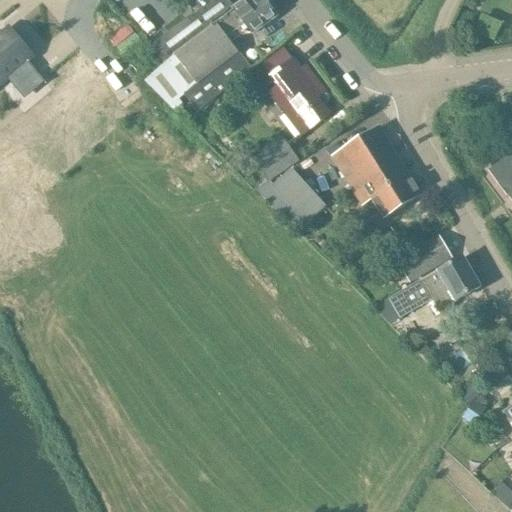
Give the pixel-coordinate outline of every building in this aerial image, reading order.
[(250,70),(238,54),(238,55),(226,38),(243,24),(252,35),(277,17),(275,14),(276,13),(270,4),(268,5),(264,0),(255,0),(236,15),(233,11),(215,25),(174,57),(175,58),(144,81),(173,110),(182,104),(178,100),(184,96),(198,114),(211,104),(250,70)] [(183,0),(194,12),(149,47),(164,65),(174,57),(215,25),(213,22),(233,7),(228,1),(228,0),(217,0),(216,2),(213,0),(183,0)] [(0,83),(11,74),(20,85),(36,72),(33,68),(27,61),(30,58),(8,31),(0,37),(0,83)] [(276,87),(268,93),(285,115),(302,138),(331,116),(317,98),(326,92),(306,66),(301,70),(293,60),(270,78),(276,87)] [(410,179),(379,129),(332,159),(350,187),(372,181),(374,179),(380,189),(394,181),(397,187),(410,179)] [(299,162),(283,138),(252,157),(268,182),(299,162)] [(511,154),(487,173),(508,200),(509,199),(511,203),(511,154)] [(324,207),(291,169),(272,186),(270,183),(256,192),(297,233),(324,207)] [(384,220),(422,197),(410,179),(397,187),(394,181),(380,189),(374,179),(372,181),(350,187),(346,189),(348,193),(352,191),(362,207),(372,201),(384,220)] [(424,271),(447,258),(439,246),(417,259),(424,271)] [(421,282),(389,302),(400,321),(433,302),(446,309),(481,289),(464,260),(422,284),(421,282)] [(475,401),(463,419),(475,427),(486,409),(475,401)]
